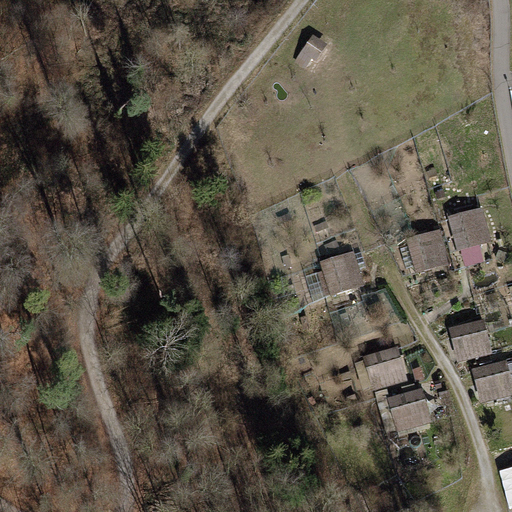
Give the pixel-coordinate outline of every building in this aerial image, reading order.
[(335,47),(319,36),(300,64),(316,75),(335,47)] [(466,171),(453,175),(456,184),(469,181),(466,171)] [(414,191),(406,195),(410,203),(418,199),(414,191)] [(396,201),(387,205),(390,212),(399,207),(396,201)] [(491,216),(446,228),(449,238),(455,263),(471,259),(500,251),(491,216)] [(330,229),(320,232),(322,238),(332,234),(330,229)] [(449,238),(414,248),(422,281),(458,271),(455,263),(449,238)] [(342,249),(329,252),(331,258),(343,255),(342,249)] [(361,260),(326,268),(334,303),(369,295),(361,260)] [(489,327),(454,334),(460,366),(496,359),(489,327)] [(402,355),(369,363),(377,397),(384,396),(395,393),(410,390),(402,355)] [(511,367),(476,376),(484,410),(511,403),(511,367)] [(418,377),(421,388),(429,385),(426,375),(418,377)] [(395,393),(384,396),(386,408),(393,436),(399,435),(401,440),(437,432),(429,395),(397,402),(395,393)] [(358,402),(349,404),(351,412),(359,410),(358,402)] [(367,433),(358,433),(359,442),(367,441),(367,433)]
